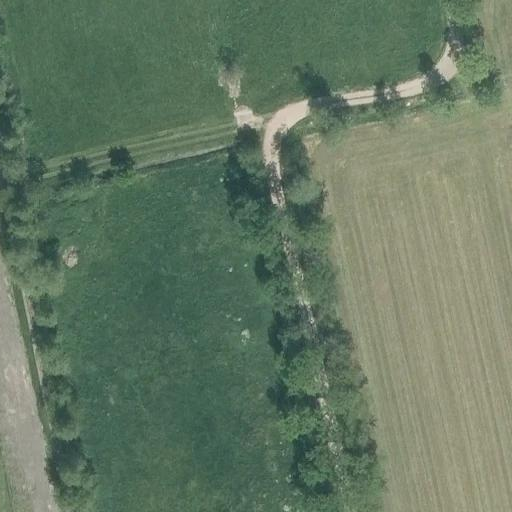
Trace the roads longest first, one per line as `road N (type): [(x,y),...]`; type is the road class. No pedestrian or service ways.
road 1 (track): [(341,511),(264,170),(280,119),(441,79),(453,47),(446,0)]
road 2 (track): [(70,511),(0,166)]
